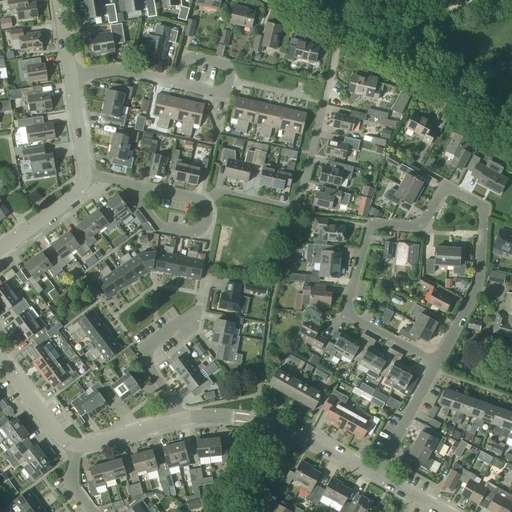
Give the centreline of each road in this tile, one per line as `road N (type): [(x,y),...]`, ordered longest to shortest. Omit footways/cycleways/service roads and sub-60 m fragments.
road 1 (unclassified): [(480,206),(440,191),(416,227),(369,222),(345,308),(434,363)]
road 2 (residential): [(294,210),(344,24)]
road 3 (unclassified): [(344,24),(511,115)]
road 4 (unclassified): [(434,363),(474,286),(480,206)]
road 5 (residential): [(186,422),(149,360),(195,316)]
road 6 (residential): [(124,182),(157,226),(199,230),(206,222),(202,201)]
road 7 (unclassified): [(375,476),(434,363)]
